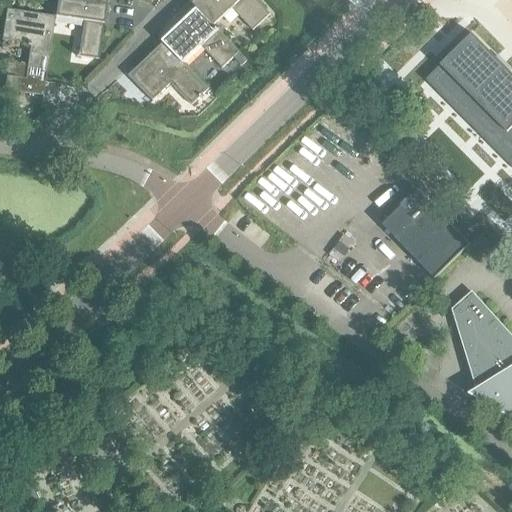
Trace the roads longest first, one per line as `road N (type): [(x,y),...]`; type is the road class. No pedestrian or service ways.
road 1 (residential): [(192,204),(511,452)]
road 2 (residential): [(192,204),(400,0)]
road 3 (residential): [(0,373),(192,204)]
road 4 (residential): [(43,151),(58,120),(174,0)]
road 5 (residential): [(192,204),(116,163),(43,151)]
